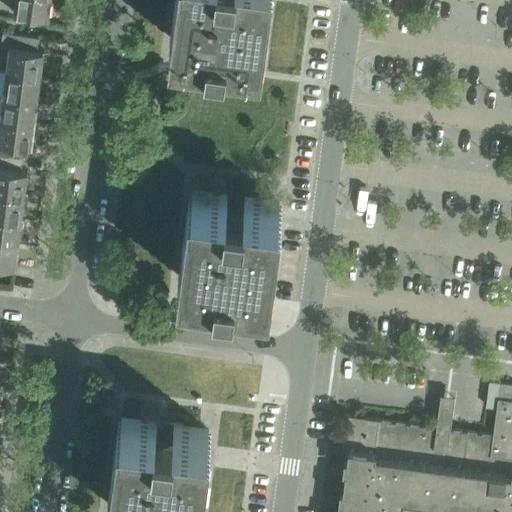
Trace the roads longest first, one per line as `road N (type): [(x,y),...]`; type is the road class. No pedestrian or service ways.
road 1 (residential): [(305,350),(351,0)]
road 2 (residential): [(75,318),(115,0)]
road 3 (residential): [(305,350),(75,318)]
road 4 (residential): [(48,511),(75,318)]
road 5 (residential): [(283,511),(305,350)]
